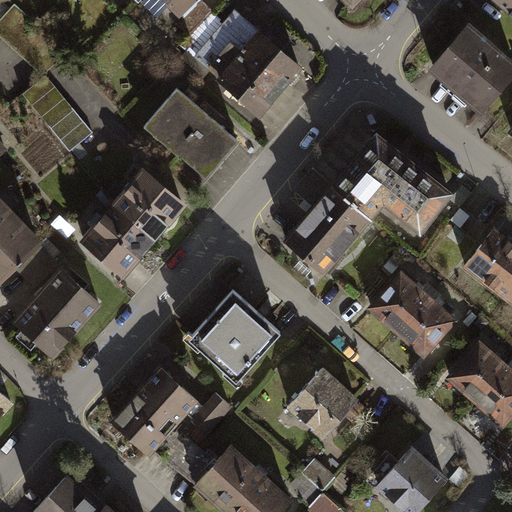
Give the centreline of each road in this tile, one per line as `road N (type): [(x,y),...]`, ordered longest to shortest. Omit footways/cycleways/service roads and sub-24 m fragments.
road 1 (residential): [(467,511),(497,473),(222,235)]
road 2 (residential): [(59,416),(222,235)]
road 3 (residential): [(222,235),(362,69)]
road 4 (residential): [(362,69),(511,190)]
road 5 (residential): [(59,416),(164,511)]
